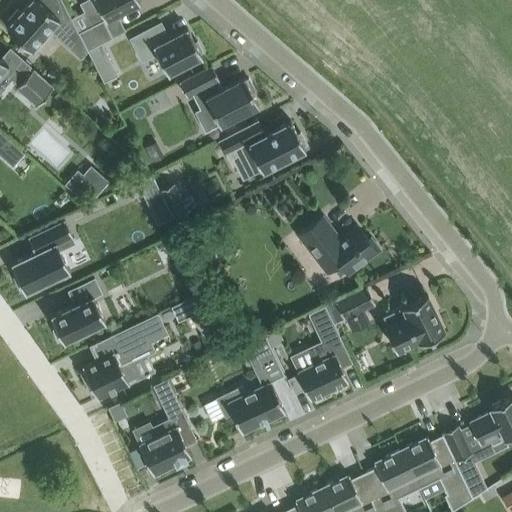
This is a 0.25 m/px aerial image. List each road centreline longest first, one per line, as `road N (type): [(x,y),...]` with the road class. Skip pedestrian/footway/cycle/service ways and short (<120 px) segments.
road 1 (unclassified): [(496,327),(486,279),(360,124),(213,0)]
road 2 (residential): [(155,511),(465,361),(496,327)]
road 3 (residential): [(123,511),(78,421),(0,310)]
